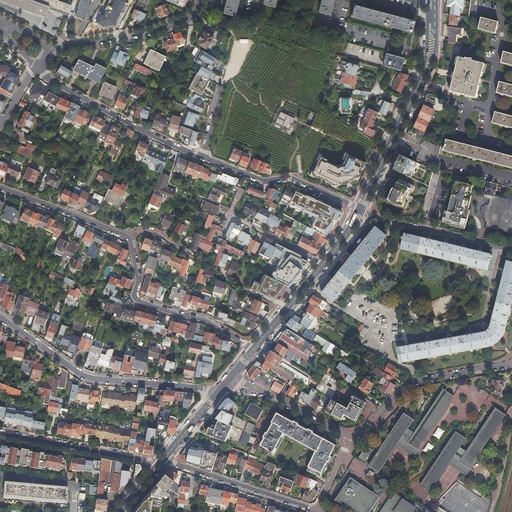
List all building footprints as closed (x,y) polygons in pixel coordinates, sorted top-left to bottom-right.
[(34,0),(34,1),(30,0),(0,0),(23,8),(23,9),(38,14),(37,14),(45,17),(45,16),(48,7),(49,5),(72,13),(72,15),(83,19),(90,0),(92,0),(94,0),(93,0),(34,0)] [(120,0),(109,0),(106,5),(116,10),(117,8),(124,12),(129,4),(120,0)] [(222,13),(234,15),(237,0),(225,0),(225,1),(222,13)] [(320,0),(318,12),(329,15),(333,1),(332,0),(320,0)] [(459,16),(468,17),(470,0),(447,0),(447,7),(451,7),(450,14),(459,16)] [(155,7),(158,16),(167,13),(164,3),(155,7)] [(71,15),(72,15),(72,13),(49,5),(48,7),(71,15)] [(410,32),(411,28),(413,21),(403,18),(384,13),(367,9),(354,6),(352,15),(350,14),(350,16),(410,32)] [(137,10),(134,8),(130,15),(135,18),(135,17),(141,20),(142,18),(144,14),(137,10)] [(457,26),(459,16),(450,14),(448,25),(457,26)] [(478,29),(495,34),(499,23),(490,20),(490,19),(489,18),(487,18),(486,19),(481,18),(478,29)] [(448,26),(448,42),(457,43),(458,37),(460,37),(462,37),(462,36),(463,35),(464,28),(448,26)] [(236,40),(243,37),(239,28),(232,30),(236,40)] [(196,43),(205,48),(212,36),(204,31),(202,34),(201,34),(198,39),(198,40),(196,43)] [(176,32),(172,34),(173,38),(176,45),(184,42),(180,32),(177,34),(176,32)] [(174,52),(178,50),(176,45),(173,38),(163,41),(167,51),(172,49),(174,52)] [(451,86),(477,92),(485,64),(466,59),(469,45),(457,43),(448,42),(445,54),(450,55),(449,60),(444,59),(438,82),(451,86)] [(117,45),(116,46),(113,51),(109,59),(122,65),(126,57),(123,56),(125,53),(123,52),(120,51),(121,48),(121,47),(117,45)] [(143,63),(158,71),(159,70),(158,70),(164,56),(165,56),(149,48),(149,49),(143,63)] [(200,64),(210,70),(213,66),(211,65),(215,58),(197,48),(193,54),(194,55),(193,56),(194,56),(192,60),(200,64)] [(500,63),(511,65),(511,53),(503,52),(500,63)] [(386,53),(383,66),(398,70),(401,57),(386,53)] [(90,65),(78,58),(73,66),(71,69),(85,76),(98,82),(104,70),(105,68),(95,62),(93,66),(90,65)] [(341,60),(340,65),(357,70),(358,65),(341,60)] [(56,73),(66,79),(71,69),(73,66),(71,65),(69,68),(65,66),(67,63),(62,61),(56,73)] [(0,73),(5,76),(9,70),(10,68),(11,66),(4,62),(2,64),(1,66),(0,64),(0,73)] [(149,69),(136,63),(134,67),(139,70),(147,74),(149,69)] [(210,70),(200,64),(195,73),(196,73),(208,80),(209,81),(214,73),(210,70)] [(357,70),(340,65),(339,68),(344,69),(343,72),(356,76),(357,70)] [(15,73),(9,70),(5,76),(4,78),(14,83),(19,75),(15,73)] [(356,76),(343,72),(342,77),(339,77),(340,76),(335,75),(336,72),(332,71),(330,76),(335,77),(333,84),(338,85),(338,82),(340,83),(340,85),(350,87),(351,85),(353,85),(356,76)] [(408,75),(396,72),(394,75),(397,77),(391,89),(399,93),(405,80),(408,75)] [(200,94),(208,80),(196,73),(188,88),(195,92),(200,94)] [(133,83),(125,79),(123,82),(132,87),(133,83)] [(1,84),(0,85),(0,87),(5,90),(9,84),(2,81),(1,84)] [(103,81),(98,93),(111,99),(116,86),(103,81)] [(29,94),(42,101),(43,99),(47,91),(37,85),(38,84),(34,82),(31,87),(33,88),(29,94)] [(447,98),(448,99),(449,92),(476,98),(477,92),(451,86),(438,82),(438,84),(443,85),(442,90),(437,89),(435,95),(447,98)] [(496,93),(511,97),(511,85),(508,84),(508,83),(507,82),(505,82),(505,83),(499,82),(496,93)] [(144,90),(144,89),(140,87),(140,88),(136,86),(136,85),(133,83),(132,87),(132,88),(130,93),(137,96),(140,91),(142,92),(144,90)] [(0,91),(7,96),(9,92),(5,90),(0,87),(0,91)] [(47,91),(43,99),(50,103),(48,107),(52,109),(54,106),(58,97),(47,91)] [(137,96),(130,93),(129,96),(137,100),(142,92),(140,91),(137,96)] [(202,100),(204,96),(200,94),(195,92),(193,97),(191,97),(190,100),(189,100),(186,106),(196,111),(197,109),(200,111),(202,106),(200,105),(199,103),(200,101),(202,100)] [(118,95),(114,105),(118,107),(118,106),(123,108),(127,99),(124,97),(118,95)] [(70,102),(58,96),(58,97),(54,106),(66,111),(70,102)] [(445,105),(452,107),(453,107),(455,100),(448,99),(447,98),(445,105)] [(375,108),(384,112),(387,104),(379,100),(375,108)] [(424,106),(431,109),(434,102),(427,100),(424,106)] [(70,101),(70,102),(66,111),(63,116),(73,121),(78,108),(79,106),(70,101)] [(349,104),(340,104),(340,112),(349,112),(349,104)] [(136,106),(133,116),(145,120),(149,107),(141,105),(140,107),(136,106)] [(419,117),(428,121),(433,110),(431,109),(424,106),(419,117)] [(78,108),(73,121),(74,121),(73,123),(80,127),(82,122),(85,124),(89,113),(78,108)] [(304,108),(298,120),(304,123),(310,111),(304,108)] [(368,108),(363,119),(371,123),(377,112),(368,108)] [(182,123),(191,126),(195,117),(197,118),(199,114),(187,110),(182,123)] [(22,128),(27,131),(34,117),(28,114),(29,113),(24,111),(18,123),(23,126),(22,128)] [(280,111),(274,123),(288,130),(294,118),(280,111)] [(162,128),(166,130),(167,129),(169,120),(160,117),(161,114),(155,112),(151,123),(155,124),(156,125),(155,128),(157,129),(157,128),(160,130),(161,128),(162,128)] [(492,123),(511,128),(511,116),(507,115),(507,114),(506,113),(504,113),(503,114),(495,112),(492,123)] [(101,119),(93,115),(89,124),(100,129),(101,127),(103,124),(104,122),(100,120),(101,119)] [(169,120),(167,129),(175,132),(176,129),(180,117),(171,115),(169,120)] [(416,133),(422,135),(428,121),(419,117),(414,127),(415,127),(415,129),(417,129),(415,132),(416,133)] [(371,123),(363,119),(360,126),(364,128),(362,132),(372,136),(374,130),(371,129),(373,124),(371,123)] [(101,127),(100,129),(97,136),(101,137),(100,140),(103,141),(103,140),(110,127),(103,124),(101,127)] [(119,129),(110,125),(110,127),(103,140),(112,144),(114,139),(119,129)] [(190,135),(191,129),(179,125),(178,127),(179,128),(178,131),(190,135)] [(131,137),(134,131),(127,128),(125,134),(131,137)] [(197,131),(191,129),(190,135),(189,139),(187,143),(187,146),(190,147),(194,149),(200,146),(198,146),(199,141),(195,139),(197,131)] [(112,144),(109,150),(116,154),(121,142),(114,139),(112,144)] [(443,151),(511,168),(511,156),(498,153),(499,152),(497,151),(495,151),(495,152),(478,148),(478,146),(477,146),(475,146),(474,147),(458,142),(458,141),(456,141),(454,140),(454,141),(446,139),(444,147),(443,147),(442,149),(443,149),(443,151)] [(142,157),(148,146),(148,144),(144,142),(142,141),(139,140),(135,149),(140,151),(139,156),(142,157)] [(31,149),(25,147),(24,148),(18,145),(15,152),(29,158),(32,150),(31,149)] [(241,155),(242,152),(235,149),(236,147),(233,145),(228,157),(238,161),(240,157),(241,155)] [(142,157),(146,159),(153,162),(153,163),(153,165),(154,166),(155,166),(153,170),(160,173),(160,172),(166,158),(151,151),(152,148),(148,146),(142,157)] [(323,159),(319,158),(318,159),(317,163),(312,173),(311,176),(315,178),(317,179),(317,178),(329,183),(329,184),(331,184),(333,185),(335,186),(337,183),(339,184),(342,182),(348,180),(352,179),(353,177),(356,178),(358,174),(359,172),(358,172),(360,168),(361,168),(364,161),(345,153),(342,158),(343,159),(341,165),(337,166),(325,161),(325,160),(323,159)] [(412,172),(416,162),(399,154),(396,161),(392,169),(410,177),(412,173),(412,172)] [(238,161),(237,163),(244,166),(247,157),(241,155),(240,157),(238,161)] [(176,168),(183,171),(188,161),(178,157),(173,169),(175,170),(176,168)] [(249,167),(256,169),(259,161),(252,158),(249,167)] [(6,171),(9,166),(5,164),(3,163),(0,161),(0,175),(3,177),(4,177),(6,171)] [(183,171),(198,176),(202,166),(188,161),(183,171)] [(270,172),(269,167),(266,165),(267,164),(261,162),(257,170),(269,174),(270,172)] [(20,168),(10,163),(9,166),(6,171),(16,176),(20,168)] [(27,167),(23,177),(34,182),(38,172),(27,167)] [(207,179),(214,182),(215,178),(216,174),(207,170),(208,169),(204,167),(200,175),(204,177),(203,179),(206,180),(207,179)] [(44,175),(36,192),(41,194),(46,183),(57,188),(61,178),(53,174),(55,170),(50,168),(44,182),(43,182),(46,176),(44,175)] [(433,169),(428,186),(419,216),(425,217),(440,171),(433,169)] [(97,174),(101,176),(110,180),(111,181),(113,177),(99,170),(97,174)] [(216,174),(215,178),(216,178),(234,185),(235,186),(236,182),(238,178),(234,177),(234,178),(222,173),(222,172),(218,170),(216,174),(217,174),(217,175),(216,174)] [(166,195),(172,197),(174,191),(172,190),(172,188),(168,187),(167,188),(164,187),(165,184),(167,184),(168,181),(166,181),(169,176),(160,172),(160,173),(152,190),(163,194),(166,195)] [(394,190),(394,191),(393,194),(390,192),(385,202),(391,204),(391,203),(397,205),(398,204),(403,206),(406,200),(408,201),(411,196),(407,195),(412,185),(399,179),(394,188),(395,189),(394,190)] [(447,211),(445,211),(442,222),(463,227),(464,225),(467,209),(466,209),(469,195),(468,194),(470,185),(456,181),(454,188),(453,188),(449,206),(447,211)] [(497,184),(487,181),(482,198),(489,200),(487,204),(485,204),(481,206),(480,211),(483,215),(485,216),(484,221),(485,221),(485,223),(486,223),(485,227),(511,233),(510,234),(511,234),(511,199),(494,195),(497,184)] [(214,183),(206,198),(210,200),(211,200),(212,198),(217,201),(220,193),(224,194),(226,190),(217,186),(218,185),(214,183)] [(108,189),(102,201),(107,203),(107,202),(114,205),(113,206),(118,208),(122,198),(119,197),(120,195),(122,195),(126,186),(121,184),(120,186),(115,184),(111,191),(108,189)] [(235,186),(234,185),(233,187),(238,190),(234,197),(239,200),(244,189),(241,188),(235,186)] [(247,186),(245,191),(260,197),(260,196),(263,197),(265,194),(265,193),(256,189),(256,188),(254,187),(254,189),(247,186)] [(74,187),(72,193),(68,201),(67,202),(67,203),(74,206),(75,203),(81,190),(74,187)] [(278,191),(268,187),(265,193),(265,194),(269,196),(267,200),(265,199),(263,202),(274,208),(276,204),(271,202),(276,193),(277,193),(278,191)] [(293,193),(285,188),(279,201),(287,205),(287,203),(293,193)] [(60,197),(68,201),(72,193),(64,189),(60,197)] [(81,190),(75,203),(82,206),(87,196),(88,193),(81,190)] [(163,194),(152,190),(151,193),(152,194),(161,198),(163,194)] [(308,196),(294,190),(293,193),(287,203),(301,209),(301,210),(314,216),(312,222),(310,228),(316,231),(324,236),(336,221),(335,220),(339,210),(314,199),(314,200),(307,197),(308,196)] [(161,198),(152,194),(148,203),(157,207),(160,201),(163,202),(166,195),(163,194),(161,198)] [(94,208),(96,209),(98,205),(96,205),(97,204),(97,203),(97,202),(96,202),(96,201),(91,199),(91,198),(87,196),(82,206),(82,207),(93,211),(94,208)] [(203,199),(199,207),(215,214),(219,206),(203,199)] [(246,202),(242,209),(254,216),(258,208),(246,202)] [(6,219),(12,208),(10,207),(9,207),(5,205),(2,210),(4,211),(1,217),(6,219)] [(258,208),(254,216),(260,219),(258,222),(264,225),(265,222),(270,213),(259,207),(258,208)] [(13,209),(12,208),(6,219),(11,221),(13,216),(15,217),(18,212),(13,209),(14,209),(13,209)] [(28,210),(24,208),(19,218),(27,222),(32,212),(28,210)] [(36,214),(32,212),(27,222),(35,226),(36,225),(40,215),(36,213),(36,214)] [(173,215),(166,212),(161,223),(167,227),(173,215)] [(207,226),(220,232),(222,228),(213,224),(211,224),(211,225),(210,224),(213,216),(209,214),(209,213),(206,212),(205,217),(207,218),(204,224),(207,226)] [(265,222),(276,227),(277,225),(278,225),(281,219),(270,213),(265,222)] [(45,217),(40,215),(36,225),(43,229),(44,228),(49,218),(45,216),(45,217)] [(49,218),(44,228),(53,232),(58,222),(53,220),(53,218),(51,217),(50,218),(49,218)] [(223,226),(226,221),(223,219),(219,218),(218,221),(221,223),(220,224),(221,224),(221,225),(223,226)] [(290,229),(286,237),(290,239),(293,233),(296,227),(302,229),(299,235),(301,236),(306,226),(294,220),(290,229)] [(64,225),(58,222),(53,232),(51,237),(57,239),(64,225)] [(178,222),(174,230),(181,234),(180,235),(184,237),(187,227),(178,222)] [(231,222),(225,234),(228,236),(232,230),(237,232),(240,226),(235,223),(231,222)] [(78,224),(74,231),(75,231),(74,232),(75,233),(74,234),(80,236),(82,234),(85,227),(78,224)] [(277,225),(276,227),(274,231),(286,237),(290,229),(286,227),(285,229),(277,225)] [(364,230),(360,235),(359,237),(364,241),(360,246),(359,246),(357,248),(358,249),(352,257),(348,253),(345,257),(342,260),(346,264),(340,272),(339,271),(337,274),(338,274),(333,279),(328,275),(322,282),(316,289),(332,302),(349,281),(355,274),(356,275),(365,263),(364,263),(369,256),(385,237),(387,234),(387,233),(387,231),(387,230),(386,229),(384,228),(369,225),(364,230)] [(310,228),(306,226),(301,236),(311,241),(316,231),(310,228)] [(200,237),(211,241),(215,230),(210,228),(208,233),(206,232),(205,236),(201,234),(200,237)] [(89,247),(95,234),(87,231),(83,240),(85,241),(87,242),(87,243),(86,245),(89,247)] [(243,246),(246,248),(251,239),(251,238),(249,236),(249,235),(243,231),(243,233),(240,232),(237,239),(242,241),(241,243),(243,246)] [(327,242),(330,239),(328,237),(324,236),(316,231),(311,241),(301,236),(297,244),(315,253),(319,246),(320,246),(322,240),(325,242),(326,241),(327,242)] [(104,239),(99,237),(100,235),(95,233),(95,234),(89,247),(86,254),(95,258),(100,248),(104,239)] [(200,238),(200,237),(201,234),(195,233),(190,249),(195,250),(197,243),(198,243),(200,238)] [(402,239),(400,248),(468,265),(467,267),(486,272),(490,254),(481,252),(481,250),(478,250),(477,251),(464,248),(465,247),(461,246),(461,247),(447,244),(448,242),(444,241),(443,243),(431,240),(431,238),(427,237),(427,239),(404,233),(403,236),(402,236),(401,239),(402,239)] [(64,251),(71,237),(67,235),(65,241),(59,238),(53,251),(62,256),(62,255),(64,251)] [(198,243),(198,245),(200,246),(200,244),(204,245),(204,247),(207,248),(208,247),(211,248),(213,243),(203,239),(203,238),(201,237),(201,239),(200,238),(198,243)] [(219,237),(217,243),(225,246),(226,243),(225,240),(219,237)] [(141,248),(149,251),(150,248),(152,241),(145,238),(141,248)] [(109,242),(104,239),(100,248),(105,251),(106,250),(109,242)] [(161,242),(153,239),(152,241),(150,248),(158,251),(161,242)] [(246,248),(257,254),(258,252),(262,245),(251,239),(246,248)] [(271,253),(275,247),(263,241),(262,245),(258,252),(262,254),(269,258),(271,253)] [(109,242),(106,250),(113,254),(115,251),(118,252),(119,253),(121,248),(117,246),(117,245),(109,242)] [(69,243),(65,251),(64,251),(62,255),(69,258),(71,254),(72,255),(76,246),(69,243)] [(225,246),(217,243),(215,248),(219,249),(218,252),(214,263),(219,265),(219,264),(225,246)] [(228,249),(242,256),(244,252),(226,243),(225,246),(219,264),(224,265),(227,254),(228,252),(227,251),(228,249)] [(270,270),(264,274),(284,284),(287,285),(304,263),(299,261),(300,259),(295,256),(296,254),(276,244),(275,247),(271,253),(281,258),(276,266),(277,267),(274,273),(270,270)] [(16,246),(14,248),(20,253),(21,254),(22,253),(23,251),(16,246)] [(20,253),(14,248),(11,257),(11,258),(14,259),(15,254),(17,255),(19,257),(20,253)] [(124,259),(128,251),(121,248),(119,253),(117,257),(116,261),(124,264),(126,260),(124,259)] [(171,253),(171,252),(163,249),(159,258),(168,261),(171,253)] [(178,270),(181,259),(175,257),(171,256),(172,254),(171,253),(168,261),(167,264),(175,266),(175,268),(178,270)] [(158,257),(150,254),(146,267),(145,270),(153,272),(158,257)] [(71,267),(79,271),(84,260),(78,258),(77,260),(74,259),(71,267)] [(188,261),(182,259),(181,259),(178,270),(180,271),(179,274),(181,275),(181,276),(182,277),(183,275),(188,261)] [(430,342),(430,340),(426,341),(426,342),(409,346),(409,344),(404,344),(405,346),(397,348),(400,362),(459,352),(486,347),(491,346),(492,345),(494,344),(497,343),(499,341),(502,337),(503,335),(504,333),(511,300),(511,261),(507,260),(505,269),(503,269),(502,273),(504,273),(499,290),(498,289),(497,293),(498,294),(494,311),(492,310),(491,314),(493,315),(490,327),(489,328),(488,330),(486,331),(483,332),(472,334),(472,332),(468,333),(468,335),(451,338),(451,336),(446,337),(447,339),(430,342)] [(227,273),(233,276),(239,264),(236,263),(236,262),(232,261),(227,273)] [(203,270),(200,269),(196,283),(197,284),(198,282),(201,283),(204,276),(201,275),(203,270)] [(153,272),(145,270),(144,273),(147,274),(141,290),(146,292),(147,290),(150,281),(153,272)] [(214,272),(206,270),(204,277),(210,279),(210,281),(211,281),(214,272)] [(63,281),(64,278),(54,272),(53,275),(63,281)] [(280,290),(284,284),(264,274),(263,274),(259,283),(253,280),(250,288),(273,298),(280,290)] [(122,279),(110,275),(107,282),(119,287),(122,288),(123,286),(129,288),(132,280),(123,276),(122,279)] [(63,281),(70,285),(72,286),(74,281),(65,277),(64,278),(63,281)] [(225,283),(215,280),(212,290),(223,293),(225,283)] [(147,290),(156,294),(160,284),(156,282),(155,283),(150,281),(147,290)] [(119,287),(107,282),(106,282),(104,288),(111,292),(108,299),(116,302),(119,304),(124,301),(121,296),(115,294),(119,287)] [(1,283),(0,285),(0,299),(3,300),(6,291),(8,286),(1,283)] [(77,302),(79,298),(81,292),(79,291),(80,290),(76,288),(75,290),(72,289),(74,286),(72,286),(70,285),(67,294),(66,298),(77,302)] [(164,286),(160,285),(156,296),(160,298),(164,286)] [(172,286),(168,298),(173,300),(174,297),(178,298),(177,301),(181,302),(184,294),(185,290),(181,289),(179,294),(176,292),(177,288),(172,286)] [(236,290),(232,288),(227,305),(232,307),(233,300),(235,301),(236,295),(235,295),(236,290)] [(12,294),(6,291),(3,300),(0,306),(2,307),(10,310),(15,298),(11,296),(12,294)] [(203,300),(199,299),(198,305),(197,307),(202,309),(202,307),(207,308),(209,301),(208,301),(209,297),(210,297),(211,295),(206,293),(201,291),(201,294),(205,296),(203,300)] [(189,305),(192,296),(192,295),(191,295),(191,296),(184,294),(181,302),(181,305),(184,306),(185,308),(188,309),(189,305)] [(19,295),(14,308),(18,309),(19,310),(17,315),(22,317),(24,312),(28,300),(29,299),(19,295)] [(321,310),(325,302),(322,300),(313,295),(311,299),(309,303),(311,304),(321,310)] [(197,307),(198,305),(199,299),(200,298),(192,296),(189,305),(197,307)] [(28,300),(24,312),(35,316),(37,309),(39,304),(28,300)] [(246,307),(245,312),(256,316),(257,312),(261,303),(254,300),(252,306),(250,309),(246,307)] [(107,302),(104,309),(114,313),(112,318),(119,320),(119,319),(119,318),(123,308),(122,308),(119,304),(117,305),(109,302),(107,302)] [(315,317),(319,319),(324,312),(321,310),(311,304),(306,311),(307,312),(315,317)] [(126,309),(123,308),(119,318),(124,319),(125,318),(133,321),(133,320),(135,312),(126,309)] [(35,316),(33,321),(44,325),(48,313),(43,312),(43,311),(42,311),(37,309),(35,316)] [(227,313),(220,312),(218,311),(216,319),(228,322),(230,318),(227,316),(227,313)] [(245,312),(242,311),(240,316),(242,317),(253,322),(256,316),(245,312)] [(146,313),(141,312),(138,321),(138,324),(143,325),(146,313)] [(308,329),(315,317),(307,312),(306,314),(304,313),(303,315),(304,316),(300,324),(302,325),(307,328),(308,329)] [(53,313),(51,318),(49,325),(45,335),(45,336),(45,337),(51,339),(52,338),(56,328),(58,321),(60,316),(53,313)] [(151,315),(146,313),(143,325),(143,326),(146,327),(148,327),(149,324),(151,315)] [(153,328),(153,329),(158,331),(158,330),(162,331),(165,320),(156,317),(154,325),(153,328)] [(253,322),(242,317),(240,323),(253,329),(254,326),(253,325),(254,323),(253,322)] [(288,323),(286,325),(297,332),(302,325),(300,324),(298,322),(292,319),(288,323)] [(175,332),(178,323),(170,321),(168,330),(175,332)] [(189,342),(189,343),(201,345),(201,342),(202,342),(203,336),(193,334),(196,323),(190,322),(190,326),(186,325),(185,331),(186,331),(184,336),(184,338),(183,340),(189,342)] [(186,325),(178,323),(175,332),(183,334),(186,325)] [(67,329),(68,327),(61,324),(56,339),(60,340),(63,332),(65,328),(67,329)] [(283,330),(281,332),(310,350),(313,345),(306,341),(304,344),(300,342),(301,340),(303,341),(304,339),(285,327),(283,330)] [(312,331),(308,329),(307,328),(303,335),(307,338),(312,331)] [(79,338),(63,332),(60,340),(57,350),(61,353),(63,348),(74,352),(79,338)] [(213,334),(204,332),(203,340),(213,342),(214,336),(213,336),(213,334)] [(281,332),(274,340),(279,344),(293,352),(306,361),(312,352),(310,350),(281,332)] [(85,333),(82,334),(77,348),(87,352),(92,338),(91,336),(85,333)] [(215,347),(219,348),(221,339),(217,338),(217,337),(214,336),(213,342),(212,347),(215,347)] [(172,338),(167,337),(167,340),(163,339),(162,344),(167,346),(166,352),(165,351),(164,355),(160,354),(160,356),(158,362),(156,370),(160,371),(162,364),(164,365),(164,363),(165,359),(171,341),(172,338)] [(225,340),(221,339),(219,348),(228,350),(230,343),(227,342),(227,341),(225,340)] [(328,355),(334,346),(327,341),(321,350),(323,351),(326,354),(328,355)] [(13,357),(15,346),(15,344),(12,343),(6,342),(5,349),(3,356),(13,358),(13,357)] [(184,365),(182,375),(189,376),(193,376),(193,375),(194,370),(196,360),(197,360),(200,350),(201,345),(189,343),(187,351),(195,353),(193,361),(192,360),(191,361),(191,364),(191,365),(193,365),(192,366),(184,365)] [(279,344),(274,352),(283,358),(284,356),(286,353),(291,356),(293,352),(279,344)] [(89,363),(96,365),(96,364),(101,349),(91,345),(84,364),(88,365),(89,363)] [(23,355),(24,349),(15,346),(13,357),(22,358),(23,355)] [(147,354),(147,355),(148,355),(153,357),(157,358),(160,349),(155,347),(150,346),(149,347),(147,354)] [(96,364),(107,367),(111,356),(113,350),(110,349),(109,350),(102,348),(101,349),(96,364)] [(261,357),(266,360),(277,366),(295,377),(306,384),(308,385),(308,378),(281,362),(280,364),(279,363),(283,358),(274,352),(268,348),(265,352),(261,357)] [(134,357),(132,366),(138,368),(142,353),(136,351),(134,357)] [(147,354),(142,353),(138,368),(144,370),(147,358),(148,355),(147,355),(147,354)] [(31,356),(23,355),(22,358),(22,361),(20,370),(31,372),(33,364),(35,358),(35,355),(31,354),(31,356)] [(123,359),(120,371),(130,373),(131,369),(132,366),(134,357),(131,356),(130,361),(128,362),(126,362),(126,360),(127,355),(124,354),(123,359)] [(111,356),(107,367),(120,371),(123,359),(111,356)] [(43,367),(43,365),(38,364),(39,359),(35,358),(33,364),(43,367)] [(164,365),(161,375),(165,377),(167,370),(171,372),(174,362),(165,359),(164,363),(164,365)] [(194,370),(193,375),(199,376),(200,372),(209,373),(211,363),(197,360),(196,360),(194,370)] [(288,384),(290,385),(295,377),(277,366),(266,360),(263,365),(257,361),(253,366),(261,370),(266,373),(270,367),(277,372),(277,373),(280,375),(280,374),(282,375),(281,377),(284,379),(285,377),(291,380),(288,384)] [(357,373),(340,362),(336,368),(348,375),(345,379),(350,383),(357,373)] [(394,377),(399,369),(389,363),(384,371),(394,377)] [(33,379),(39,381),(43,367),(33,364),(31,372),(30,377),(34,378),(33,379)] [(277,381),(278,379),(275,378),(270,375),(266,373),(261,370),(253,366),(248,373),(248,376),(268,387),(273,380),(277,381)] [(387,379),(390,381),(392,377),(384,372),(383,373),(379,371),(380,371),(375,368),(374,369),(371,368),(371,369),(381,375),(387,379)] [(64,388),(67,372),(62,369),(61,377),(59,377),(58,380),(56,380),(53,379),(49,396),(54,397),(57,386),(64,388)] [(325,373),(315,390),(317,391),(321,393),(332,377),(330,376),(325,373)] [(387,393),(389,394),(395,385),(387,380),(387,379),(381,375),(377,381),(380,383),(378,387),(381,389),(387,393)] [(490,391),(494,394),(501,394),(502,387),(504,388),(505,382),(504,381),(503,381),(504,376),(495,375),(495,380),(493,380),(492,384),(490,383),(489,384),(489,385),(489,387),(492,387),(492,388),(490,391)] [(374,384),(365,378),(363,381),(362,380),(361,382),(362,383),(358,388),(367,394),(369,393),(370,391),(370,389),(372,387),(373,385),(374,384)] [(48,384),(48,383),(39,381),(37,391),(44,393),(44,395),(42,403),(48,404),(49,396),(51,384),(48,384)] [(270,388),(279,393),(283,387),(275,382),(270,388)] [(0,383),(0,387),(6,389),(5,392),(19,396),(20,391),(16,389),(7,386),(0,383)] [(287,384),(281,394),(284,396),(290,386),(287,384)] [(78,386),(71,385),(70,391),(68,401),(75,402),(75,399),(77,387),(78,386)] [(287,393),(293,397),(298,389),(291,385),(287,393)] [(88,399),(90,390),(81,389),(82,388),(77,387),(75,399),(86,401),(88,401),(88,399)] [(142,402),(142,401),(143,394),(144,389),(138,388),(137,395),(136,401),(142,402)] [(302,402),(309,405),(314,396),(317,391),(315,390),(312,388),(308,395),(302,391),(299,397),(303,400),(302,402)] [(418,449),(419,447),(429,433),(453,396),(454,395),(444,389),(414,434),(408,429),(414,420),(414,421),(414,420),(404,413),(404,414),(369,467),(368,466),(368,467),(378,474),(378,473),(396,446),(404,434),(411,439),(408,443),(418,450),(418,449)] [(98,402),(100,392),(91,391),(91,390),(89,400),(88,399),(88,401),(87,404),(94,405),(94,400),(98,401),(98,402)] [(161,404),(163,391),(159,390),(157,403),(146,401),(147,395),(143,394),(142,401),(144,401),(142,411),(159,414),(160,406),(161,404)] [(173,399),(174,392),(163,391),(161,404),(160,406),(164,407),(164,404),(163,403),(163,401),(170,402),(169,405),(171,405),(173,399)] [(105,405),(111,406),(113,394),(107,392),(107,394),(104,393),(102,393),(100,404),(105,405)] [(184,393),(174,392),(173,399),(183,401),(184,393)] [(119,407),(123,408),(125,396),(123,396),(121,395),(121,394),(115,393),(113,407),(118,408),(119,407)] [(192,394),(184,393),(183,401),(182,406),(187,407),(187,405),(188,404),(189,405),(190,402),(191,402),(192,395),(192,394)] [(134,409),(136,401),(137,395),(132,394),(132,396),(125,395),(125,396),(123,408),(123,407),(127,407),(127,408),(134,409)] [(60,409),(62,399),(54,397),(49,396),(48,404),(46,411),(60,413),(60,409)] [(314,396),(309,405),(316,409),(319,404),(318,403),(320,399),(314,396)] [(338,403),(331,400),(324,412),(325,413),(325,412),(340,420),(341,421),(344,415),(356,421),(366,403),(354,396),(354,397),(353,396),(352,397),(353,398),(348,408),(341,404),(342,403),(339,401),(338,403)] [(229,398),(225,399),(223,402),(221,405),(218,408),(223,411),(228,413),(233,415),(235,416),(239,406),(229,398)] [(251,403),(245,414),(257,420),(262,410),(251,403)] [(471,467),(472,465),(505,415),(505,414),(496,408),(467,452),(459,447),(465,438),(466,438),(466,437),(456,431),(456,432),(422,485),(431,491),(449,463),(456,453),(463,458),(461,460),(460,461),(470,467),(471,467)] [(223,411),(216,419),(219,420),(229,424),(233,415),(228,413),(223,411)] [(31,424),(32,420),(33,416),(31,415),(30,415),(24,413),(22,421),(29,423),(31,424)] [(17,416),(6,414),(5,423),(19,426),(21,420),(19,420),(18,421),(17,420),(17,416)] [(328,461),(329,460),(330,457),(331,456),(330,456),(335,445),(330,442),(329,443),(322,439),(323,439),(312,433),(313,432),(312,432),(309,430),(308,430),(308,431),(297,425),(298,424),(297,423),(294,422),(294,421),(293,422),(278,414),(274,423),(273,423),(267,433),(266,433),(264,437),(265,437),(261,445),(270,450),(269,451),(271,452),(272,451),(273,452),(283,433),(316,451),(307,470),(320,476),(322,472),(321,472),(325,464),(326,464),(327,460),(328,461)] [(169,418),(158,416),(158,419),(156,430),(155,436),(154,438),(156,438),(159,436),(158,435),(160,434),(167,428),(169,418)] [(167,428),(167,431),(168,433),(171,435),(176,428),(174,426),(175,425),(174,424),(177,420),(175,417),(169,416),(169,418),(167,428)] [(82,433),(95,435),(97,426),(91,425),(91,422),(88,421),(88,419),(85,419),(84,423),(84,425),(82,433)] [(133,452),(139,420),(132,419),(132,420),(130,431),(128,444),(127,451),(133,452)] [(30,427),(42,430),(44,423),(32,420),(31,424),(30,427)] [(56,433),(63,434),(64,424),(65,421),(58,420),(56,433)] [(229,424),(219,420),(215,429),(209,427),(206,434),(226,442),(232,426),(229,424)] [(244,431),(250,434),(254,425),(248,422),(244,431)] [(69,436),(69,434),(71,425),(64,424),(63,434),(69,436)] [(79,435),(82,436),(82,433),(84,425),(80,424),(79,424),(79,425),(71,424),(71,425),(69,434),(79,436),(79,435)] [(105,440),(108,427),(108,426),(102,425),(102,427),(97,426),(95,435),(95,437),(100,438),(100,439),(105,440)] [(438,439),(444,430),(438,426),(432,435),(438,439)] [(117,441),(119,430),(114,429),(114,428),(109,427),(107,440),(112,441),(112,440),(117,441)] [(151,454),(153,447),(151,447),(148,446),(147,445),(148,443),(149,442),(150,438),(149,435),(151,435),(155,436),(156,430),(147,429),(145,439),(144,442),(142,452),(142,454),(150,455),(151,454)] [(122,443),(128,444),(130,431),(124,430),(124,431),(119,430),(117,441),(122,442),(122,443)] [(244,431),(239,442),(246,445),(250,434),(244,431)] [(421,448),(419,447),(418,449),(418,450),(408,443),(411,439),(404,434),(396,446),(415,458),(421,448)] [(134,450),(142,452),(144,442),(136,441),(134,450)] [(190,446),(191,442),(180,456),(181,462),(186,463),(190,447),(190,446)] [(427,442),(422,450),(428,453),(433,445),(427,442)] [(359,457),(364,461),(372,450),(367,447),(368,445),(368,444),(359,457)] [(18,465),(23,466),(24,459),(25,450),(20,449),(20,451),(16,450),(17,449),(9,447),(9,449),(7,448),(7,446),(0,445),(0,452),(2,453),(1,454),(1,455),(1,456),(1,457),(0,457),(0,464),(4,466),(4,463),(6,463),(6,464),(13,465),(14,464),(18,465)] [(199,449),(190,447),(186,463),(200,468),(204,449),(199,447),(199,449)] [(218,452),(204,448),(204,449),(200,468),(211,472),(213,467),(215,461),(218,452)] [(231,449),(229,456),(226,463),(231,464),(232,461),(235,463),(238,455),(235,454),(236,450),(231,449)] [(36,469),(37,469),(38,465),(39,452),(38,454),(31,452),(28,451),(28,450),(25,450),(24,459),(23,466),(25,467),(25,465),(29,466),(29,467),(36,469)] [(38,465),(37,469),(41,469),(41,468),(44,469),(44,467),(51,468),(51,470),(59,471),(60,467),(63,468),(63,467),(64,467),(64,466),(65,465),(65,464),(65,463),(65,462),(64,462),(64,461),(61,460),(61,456),(54,455),(53,457),(50,456),(46,455),(46,456),(43,455),(43,453),(39,452),(38,465)] [(473,466),(472,465),(471,467),(470,467),(460,461),(461,460),(463,458),(456,453),(449,463),(467,475),(473,466)] [(216,462),(215,461),(213,467),(221,469),(223,465),(225,465),(226,463),(229,456),(224,454),(223,458),(218,456),(216,462)] [(247,460),(238,457),(236,464),(244,467),(247,460)] [(83,471),(85,460),(77,459),(76,470),(83,471)] [(121,463),(122,462),(101,459),(100,461),(99,473),(97,486),(96,495),(99,496),(99,495),(101,495),(102,494),(101,494),(101,492),(102,492),(103,484),(112,485),(111,492),(118,492),(118,486),(120,471),(121,463)] [(92,461),(85,460),(83,471),(84,471),(84,470),(91,471),(92,464),(92,461)] [(99,473),(100,461),(93,460),(92,461),(92,464),(91,471),(91,472),(99,473)] [(247,460),(244,467),(244,468),(252,472),(255,463),(249,461),(249,460),(247,460)] [(261,475),(260,479),(269,482),(272,475),(276,465),(267,461),(265,467),(261,475)] [(265,467),(255,463),(252,472),(250,477),(254,478),(256,473),(261,475),(265,467)] [(170,470),(167,471),(155,485),(155,487),(162,493),(162,497),(165,499),(168,496),(164,493),(165,492),(168,494),(171,491),(174,493),(172,499),(174,501),(177,501),(179,488),(178,488),(179,478),(175,477),(176,476),(170,470)] [(129,472),(120,471),(118,486),(123,486),(126,482),(127,478),(128,478),(129,472)] [(310,478),(297,473),(295,477),(294,481),(296,482),(295,484),(305,488),(308,482),(309,482),(310,478)] [(347,476),(345,479),(348,481),(346,483),(335,499),(353,511),(369,511),(379,498),(347,476)] [(280,477),(276,487),(284,489),(283,492),(286,493),(287,491),(290,492),(294,482),(288,480),(288,481),(280,477)] [(189,483),(180,481),(179,488),(177,501),(176,503),(183,504),(184,497),(183,497),(184,494),(181,493),(182,492),(187,493),(189,483)] [(309,491),(305,490),(302,498),(310,501),(313,500),(318,491),(320,492),(324,484),(317,481),(312,489),(309,491)] [(8,497),(20,498),(21,485),(20,485),(19,482),(17,483),(14,482),(13,484),(9,484),(5,483),(5,484),(4,496),(8,497)] [(28,487),(27,499),(34,499),(45,500),(56,501),(64,502),(64,500),(65,500),(66,497),(65,497),(65,489),(58,488),(56,488),(56,486),(53,486),(51,485),(50,488),(47,487),(40,487),(39,484),(37,485),(36,484),(34,484),(34,486),(29,485),(28,487)] [(20,498),(27,499),(28,487),(29,485),(21,485),(20,498)] [(88,494),(96,495),(97,486),(94,485),(93,487),(89,487),(88,494)] [(200,485),(198,494),(204,496),(203,499),(205,500),(206,496),(207,489),(208,487),(200,485)] [(159,511),(162,497),(162,493),(155,487),(133,511),(159,511)] [(205,500),(204,502),(219,505),(219,504),(222,492),(207,489),(206,496),(205,500)] [(222,492),(219,504),(227,505),(228,501),(230,493),(222,492)] [(230,493),(228,501),(236,503),(237,498),(238,495),(230,493)] [(395,495),(386,507),(384,506),(380,511),(413,511),(415,509),(395,495)] [(237,498),(236,503),(233,511),(238,511),(240,511),(243,511),(245,502),(246,500),(237,498)] [(94,511),(93,511),(101,511),(102,511),(105,511),(106,501),(105,501),(105,499),(104,499),(103,500),(95,499),(94,510),(94,511)] [(250,511),(253,504),(245,502),(243,511),(250,511)]
